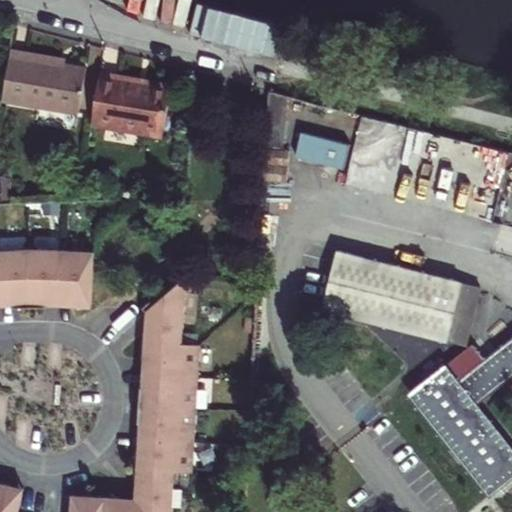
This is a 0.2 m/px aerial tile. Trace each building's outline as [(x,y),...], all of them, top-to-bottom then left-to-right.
[(84,67),(64,63),(26,57),(27,51),(9,49),(0,100),(76,113),(84,67)] [(65,58),(27,51),(26,57),(64,63),(65,58)] [(118,76),(99,72),(89,126),(161,139),(171,86),(147,81),(146,84),(118,79),(118,76)] [(147,81),(118,76),(118,79),(146,84),(147,81)] [(269,90),(266,146),(284,147),(287,95),(269,90)] [(302,130),(296,155),(344,167),(350,143),(302,130)] [(511,257),(511,229),(500,228),(496,255),(511,257)] [(337,249),(322,308),(465,344),(480,286),(337,249)] [(0,299),(14,298),(14,305),(49,305),(49,298),(72,298),(72,306),(92,307),(95,252),(47,250),(0,251),(0,299)] [(151,361),(149,385),(142,385),(139,424),(146,424),(145,448),(137,447),(135,481),(144,491),(135,500),(126,507),(117,497),(84,495),(83,502),(71,502),(69,511),(170,511),(174,470),(191,471),(199,343),(181,342),(186,273),(154,303),(151,301),(144,307),(146,310),(143,361),(151,361)] [(444,365),(411,394),(491,494),(511,476),(511,449),(475,404),(511,373),(511,333),(484,356),(472,342),(444,365)] [(143,361),(142,385),(149,385),(151,361),(143,361)] [(139,424),(137,447),(145,448),(146,424),(139,424)] [(134,498),(117,497),(126,507),(135,500),(144,491),(135,481),(134,498)] [(0,511),(18,511),(22,494),(9,491),(11,484),(0,482),(0,511)] [(24,487),(11,484),(9,491),(22,494),(24,487)] [(84,495),(71,494),(71,502),(83,502),(84,495)]
